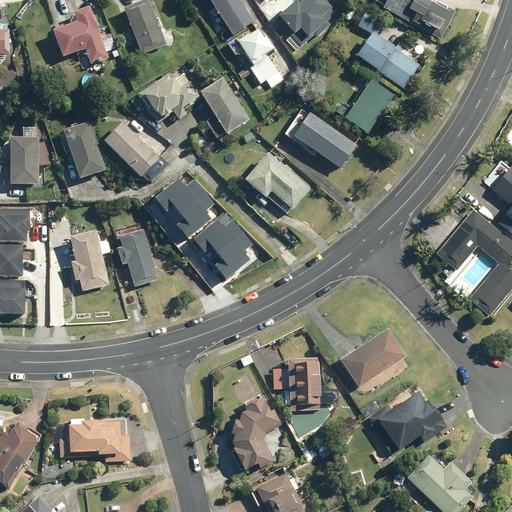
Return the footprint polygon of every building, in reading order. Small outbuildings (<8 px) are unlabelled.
[(153,0),(149,0),(127,8),(144,54),(169,45),(153,0)] [(198,0),(200,3),(204,0),(213,0),(235,36),(257,23),(242,0),(198,0)] [(298,0),(295,0),(276,18),(301,46),(314,34),(317,36),(330,25),(326,20),(335,12),(324,0),(303,0),(300,3),(298,0)] [(391,0),(386,10),(444,40),(459,11),(437,0),(391,0)] [(111,58),(93,6),(79,11),(82,20),(57,29),(67,57),(88,49),(93,65),(111,58)] [(359,57),(406,89),(422,66),(399,50),(401,47),(381,34),(385,27),(367,15),(360,26),(374,36),(359,57)] [(250,66),(262,85),(281,73),(269,55),(278,49),(264,27),(242,41),(256,62),(250,66)] [(12,29),(0,29),(0,72),(1,53),(11,54),(12,29)] [(127,70),(116,73),(119,84),(130,81),(127,70)] [(171,73),(139,94),(160,124),(177,113),(182,120),(192,113),(188,107),(204,96),(188,73),(179,79),(178,78),(175,80),(171,73)] [(227,78),(204,92),(230,134),(253,120),(227,78)] [(338,112),(372,134),(399,95),(375,79),(356,108),(346,101),(338,112)] [(344,169),(360,145),(305,108),(287,136),(317,155),(319,152),(344,169)] [(109,171),(92,121),(60,132),(68,154),(74,151),(84,180),(109,171)] [(127,122),(108,141),(144,178),(147,175),(154,182),(172,164),(154,146),(152,148),(127,122)] [(256,127),(243,137),(250,146),(262,136),(256,127)] [(42,136),(14,136),(14,185),(42,185),(42,136)] [(315,188),(273,151),(248,180),(291,216),(315,188)] [(511,172),(508,169),(488,193),(507,209),(492,226),(511,242),(511,172)] [(174,205),(180,211),(205,191),(195,180),(186,187),(180,179),(156,199),(166,212),(174,205)] [(214,203),(205,191),(180,211),(185,218),(177,225),(188,239),(212,220),(205,211),(214,203)] [(1,217),(0,217),(0,239),(26,241),(26,230),(29,230),(30,210),(1,209),(1,217)] [(213,245),(218,251),(243,231),(228,212),(194,238),(205,252),(213,245)] [(511,292),(511,246),(470,212),(462,221),(464,223),(438,254),(459,272),(480,247),(501,264),(471,300),(492,317),(511,292)] [(159,280),(143,228),(120,235),(123,246),(118,248),(124,265),(127,264),(134,287),(159,280)] [(109,285),(97,230),(71,236),(77,262),(72,263),(76,281),(79,280),(82,291),(109,285)] [(253,243),(243,231),(218,251),(224,258),(216,265),(227,278),(250,260),(243,251),(253,243)] [(24,247),(0,246),(0,275),(23,276),(24,247)] [(26,282),(0,280),(0,312),(25,313),(26,282)] [(392,328),(345,359),(363,387),(411,356),(392,328)] [(322,375),(322,357),(292,358),(293,368),(275,369),(276,390),(291,389),(292,411),(322,410),(322,397),(326,397),(325,375),(322,375)] [(384,443),(393,456),(424,435),(427,439),(439,431),(436,427),(448,419),(434,400),(430,402),(422,391),(394,410),(390,405),(370,418),(386,442),(384,443)] [(274,411),(265,393),(246,403),(250,410),(242,414),(233,442),(237,449),(233,452),(246,477),(277,461),(266,440),(268,433),(286,424),(278,409),(274,411)] [(108,462),(133,461),(132,435),(123,436),(122,419),(67,421),(68,438),(61,438),(62,458),(108,456),(108,462)] [(13,432),(9,429),(0,440),(0,482),(5,486),(42,437),(21,421),(13,432)] [(432,454),(410,477),(445,511),(461,511),(477,497),(469,489),(476,482),(455,461),(448,469),(432,454)] [(307,511),(290,474),(253,491),(262,511),(307,511)] [(54,511),(41,497),(23,511),(54,511)]
